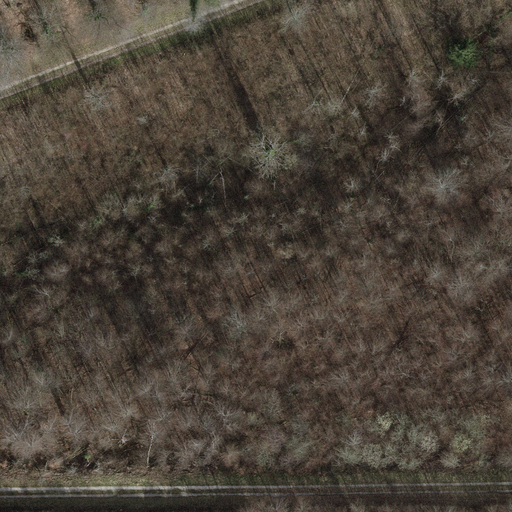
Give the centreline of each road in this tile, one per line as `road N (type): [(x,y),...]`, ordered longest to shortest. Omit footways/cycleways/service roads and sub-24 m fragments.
road 1 (track): [(0,497),(511,479)]
road 2 (track): [(0,86),(244,0)]
